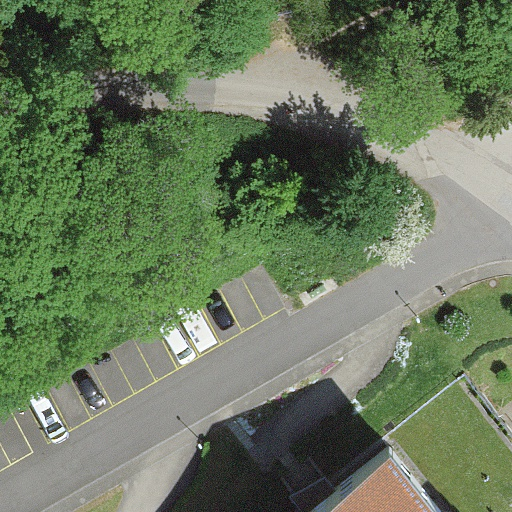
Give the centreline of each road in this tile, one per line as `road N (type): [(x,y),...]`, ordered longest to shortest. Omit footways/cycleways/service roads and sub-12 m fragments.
road 1 (unclassified): [(0,96),(54,86),(259,115),(373,150)]
road 2 (residential): [(511,243),(373,150)]
